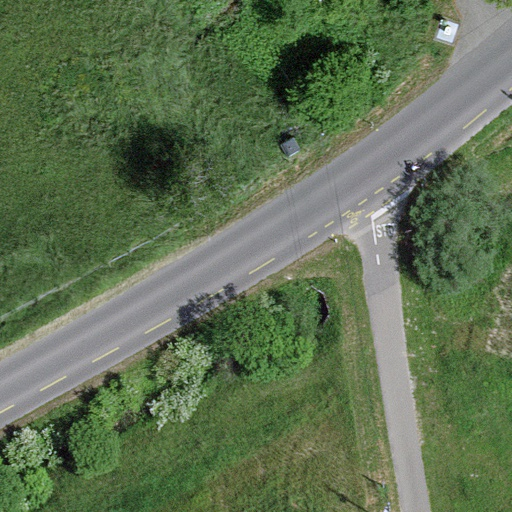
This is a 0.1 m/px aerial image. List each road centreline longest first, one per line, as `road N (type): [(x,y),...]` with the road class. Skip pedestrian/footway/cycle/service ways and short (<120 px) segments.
road 1 (tertiary): [(369,169),(257,244),(0,390)]
road 2 (unclassified): [(369,169),(418,511)]
road 3 (tertiary): [(511,59),(369,169)]
